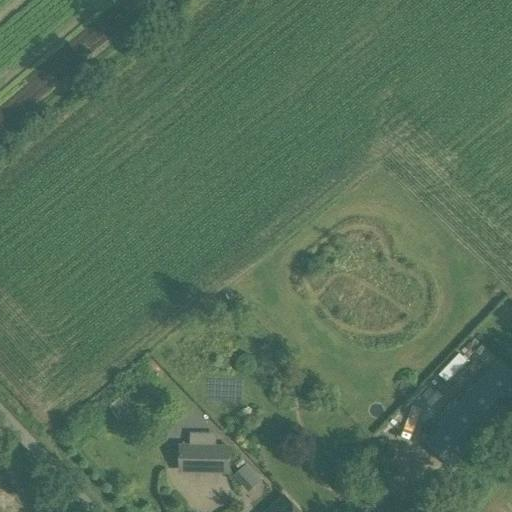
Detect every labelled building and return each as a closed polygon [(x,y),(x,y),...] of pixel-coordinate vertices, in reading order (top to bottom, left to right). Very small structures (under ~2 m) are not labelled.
[(455,474),(511,413),(511,372),(500,361),(423,443),(455,474)] [(370,482),(390,462),(372,443),(351,463),(370,482)] [(228,469),(229,446),(215,446),(179,446),(178,468),(228,469)] [(251,488),(264,476),(249,460),(236,472),(251,488)] [(413,511),(435,511),(439,509),(428,496),(412,510),(413,511)] [(273,511),(286,500),(284,497),(267,511),(273,511)]
